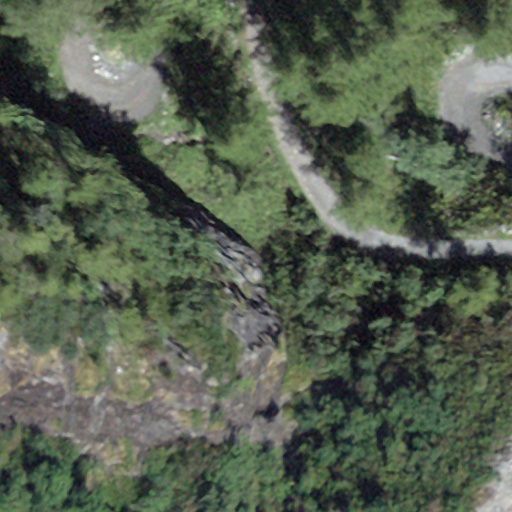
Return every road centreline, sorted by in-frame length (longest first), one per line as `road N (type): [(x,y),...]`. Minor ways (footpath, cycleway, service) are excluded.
road 1 (track): [(511,249),(429,248),(373,233),(320,185),(281,121),(239,0)]
road 2 (track): [(152,0),(144,63),(131,82),(113,82),(99,68),(83,0)]
